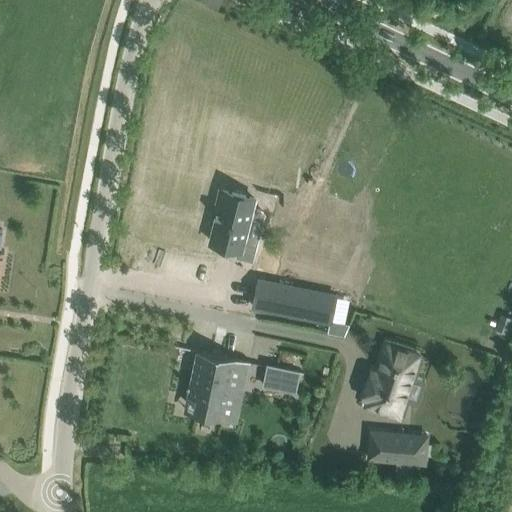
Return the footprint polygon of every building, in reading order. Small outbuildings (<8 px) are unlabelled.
[(220,208),(211,242),(238,249),(236,256),(252,260),(256,245),(242,241),(254,197),(222,189),(217,207),(220,208)] [(336,249),(300,231),(295,241),(287,257),(323,275),(336,249)] [(281,254),(287,257),(295,241),(281,234),(273,250),(281,254)] [(259,279),(253,306),(331,322),(331,319),(335,297),(336,295),(259,279)] [(350,300),(335,297),(331,319),(346,322),(350,300)] [(418,354),(387,344),(378,372),(371,370),(363,396),(369,398),(367,404),(399,414),(418,354)] [(187,383),(187,386),(189,387),(188,394),(199,397),(196,411),(223,417),(235,358),(197,350),(197,351),(190,384),(187,383)] [(303,372),(264,364),(264,365),(268,366),(264,384),(295,391),(299,372),(303,373),(303,372)] [(371,430),(368,458),(425,463),(428,435),(371,430)]
